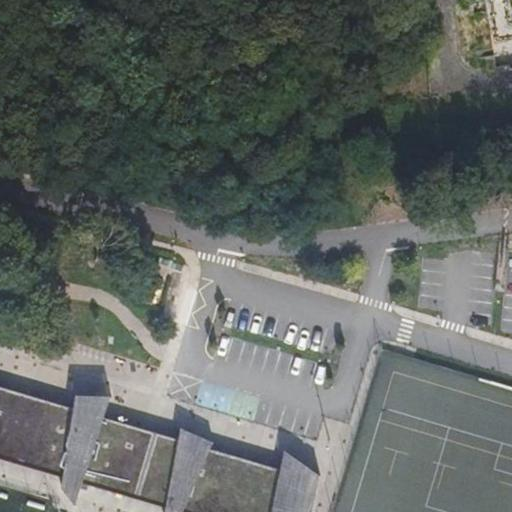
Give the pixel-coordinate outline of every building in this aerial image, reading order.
[(0,387),(0,459),(63,478),(83,484),(166,509),(178,511),(289,511),(300,476),(280,470),(212,450),(182,441),(105,419),(74,409),(0,387)] [(76,396),(74,409),(105,419),(112,397),(76,396)] [(185,428),(182,441),(212,450),(220,429),(185,428)] [(286,450),(280,470),(300,476),(289,511),(312,511),(321,476),(286,450)] [(83,484),(63,478),(61,489),(75,506),(83,484)]
